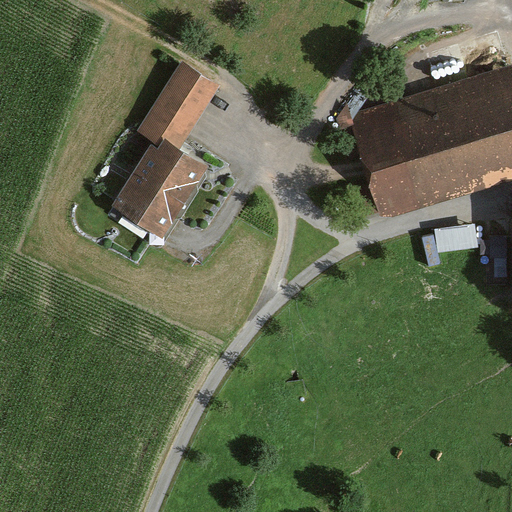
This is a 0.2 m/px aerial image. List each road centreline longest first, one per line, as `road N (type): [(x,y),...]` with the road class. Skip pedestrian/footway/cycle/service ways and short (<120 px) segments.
road 1 (track): [(323,107),(301,140),(269,307),(197,409),(153,511)]
road 2 (track): [(323,107),(382,42),(414,25),(458,20),(511,31)]
